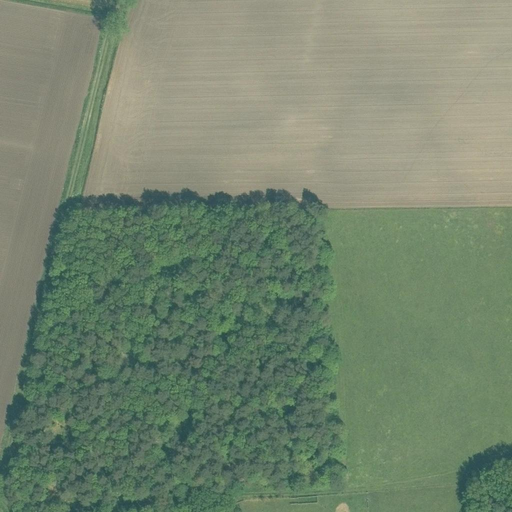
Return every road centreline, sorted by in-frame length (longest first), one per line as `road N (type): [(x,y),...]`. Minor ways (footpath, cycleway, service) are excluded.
road 1 (track): [(117,0),(0,479)]
road 2 (track): [(63,511),(336,494)]
